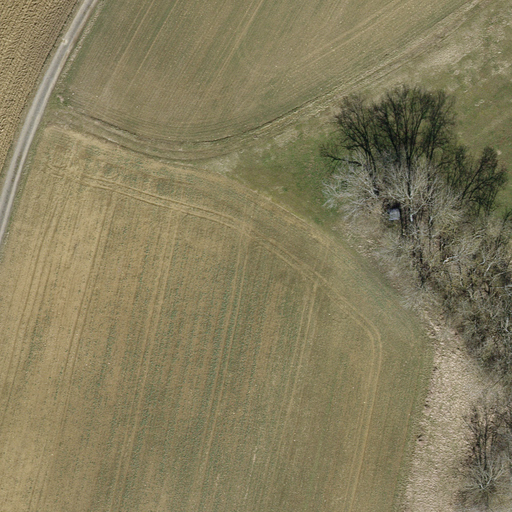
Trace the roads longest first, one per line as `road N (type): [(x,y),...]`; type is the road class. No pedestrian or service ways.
road 1 (track): [(51,112),(164,158),(251,142),(455,0)]
road 2 (track): [(110,0),(51,112),(0,277)]
